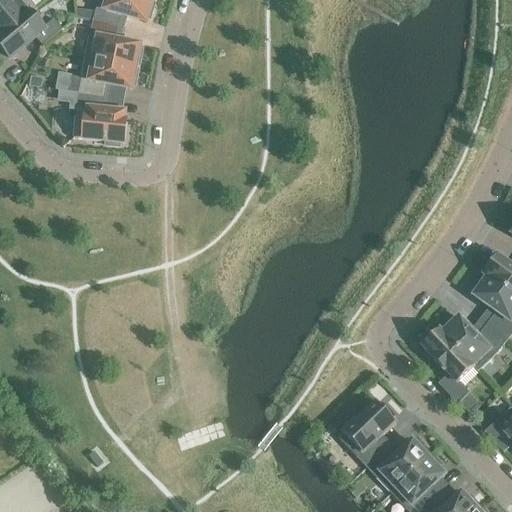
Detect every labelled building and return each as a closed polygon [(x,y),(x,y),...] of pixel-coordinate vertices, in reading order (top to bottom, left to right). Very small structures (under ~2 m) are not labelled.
[(0,39),(30,14),(31,14),(37,10),(28,0),(0,0),(6,6),(0,11),(0,39)] [(155,3),(144,0),(98,0),(92,23),(118,29),(121,16),(145,23),(146,19),(150,20),(154,4),(155,4),(155,3)] [(0,48),(10,60),(34,39),(42,48),(62,31),(54,21),(44,29),(31,14),(30,14),(0,39),(0,48)] [(85,59),(139,70),(139,68),(138,68),(142,52),(138,51),(139,47),(115,42),(118,29),(92,23),(85,59)] [(61,93),(104,99),(107,86),(130,91),(131,86),(135,87),(138,71),(139,71),(139,70),(85,59),(80,80),(64,76),(61,93)] [(29,88),(41,90),(43,80),(30,78),(29,88)] [(104,99),(61,93),(60,96),(63,96),(61,108),(76,109),(73,140),(106,143),(106,147),(119,148),(119,145),(124,145),(126,122),(124,122),(124,114),(103,112),(104,99)] [(511,268),(497,257),(483,277),(484,278),(484,277),(511,296),(511,268)] [(511,296),(484,277),(484,278),(475,290),(478,292),(474,298),(496,314),(487,325),(506,343),(511,336),(511,296)] [(459,320),(454,325),(452,322),(440,333),(474,369),(473,370),(477,374),(496,356),(506,343),(487,325),(477,338),(459,320)] [(422,348),(434,361),(433,362),(444,373),(445,372),(449,377),(440,386),(458,405),(468,395),(458,385),(473,370),(474,369),(440,333),(439,332),(422,348)] [(366,470),(385,452),(377,443),(395,425),(392,422),(395,419),(383,405),(379,408),(376,405),(356,424),(354,421),(345,430),(347,433),(338,440),(366,470)] [(329,424),(318,434),(325,442),(336,432),(329,424)] [(511,429),(506,435),(496,425),(486,434),(503,453),(511,445),(511,429)] [(391,496),(432,457),(421,446),(418,449),(412,443),(394,461),(385,452),(366,470),(391,496)] [(406,511),(425,511),(434,504),(426,495),(444,477),(439,471),(442,468),(432,457),(391,496),(406,511)] [(477,511),(481,509),(470,498),(467,501),(461,495),(443,511),(441,511),(434,504),(425,511),(477,511)]
